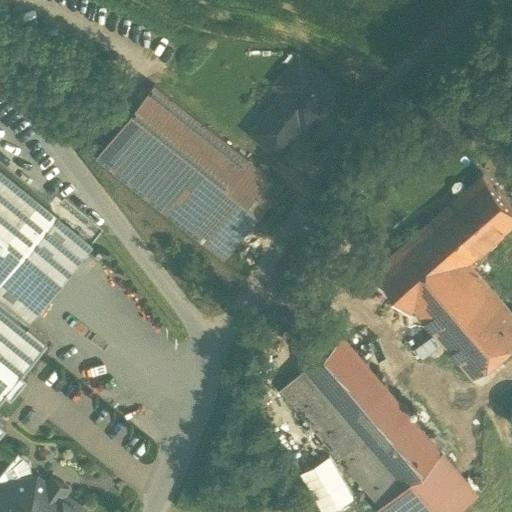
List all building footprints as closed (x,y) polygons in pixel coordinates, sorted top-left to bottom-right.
[(341,87),(298,52),(282,73),(293,81),(267,114),(263,112),(251,127),(279,150),(292,134),(289,131),(297,122),(304,128),(314,116),(312,114),(318,107),(322,111),(341,87)] [(281,181),(155,81),(98,152),(224,253),(281,181)] [(0,354),(27,321),(0,299),(0,279),(55,212),(0,166),(0,354)] [(511,220),(511,208),(482,174),(375,267),(376,267),(374,268),(410,309),(414,305),(473,374),(511,340),(511,310),(467,259),(511,220)] [(55,212),(0,279),(0,299),(27,321),(91,242),(55,212)] [(27,321),(0,354),(0,427),(7,419),(0,413),(0,393),(7,384),(12,388),(28,369),(23,365),(48,335),(29,320),(27,322),(27,321)] [(448,511),(476,488),(342,332),(280,385),(379,502),(388,511),(448,511)] [(0,481),(0,490),(4,511),(86,511),(89,509),(63,492),(68,484),(51,472),(45,480),(37,474),(33,474),(29,458),(18,450),(20,448),(19,447),(0,470),(0,475),(1,481),(0,481)]
